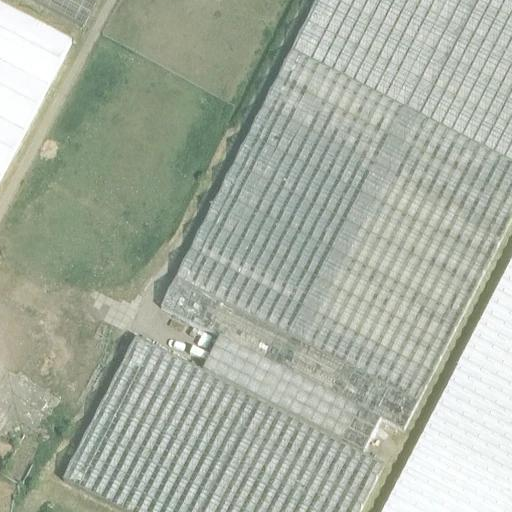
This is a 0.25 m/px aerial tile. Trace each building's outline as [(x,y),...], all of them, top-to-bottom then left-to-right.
[(21,0),(83,32),(99,0),(21,0)] [(160,312),(220,342),(379,424),(403,435),(508,225),(511,218),(511,0),(319,0),(255,127),(160,312)] [(0,183),(70,46),(0,9),(0,183)] [(511,511),(511,260),(430,421),(383,511),(511,511)] [(75,359),(96,324),(0,264),(0,292),(42,318),(36,328),(54,340),(30,379),(78,409),(100,374),(75,359)] [(361,458),(202,376),(136,342),(62,484),(115,511),(360,511),(383,468),(361,458)] [(220,342),(202,376),(361,458),(379,424),(220,342)]
